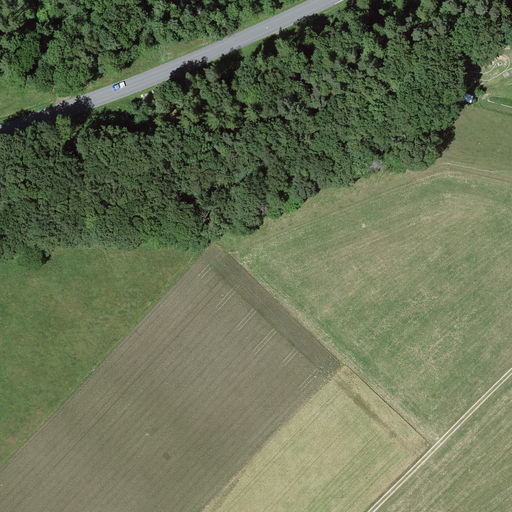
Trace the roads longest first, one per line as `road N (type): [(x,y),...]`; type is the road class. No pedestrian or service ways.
road 1 (tertiary): [(0,135),(213,53),(320,0)]
road 2 (track): [(380,511),(511,376)]
